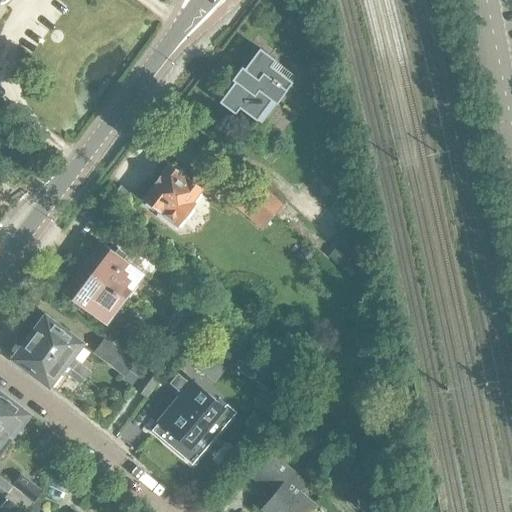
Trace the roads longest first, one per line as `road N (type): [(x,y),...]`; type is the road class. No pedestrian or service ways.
road 1 (tertiary): [(0,276),(207,0)]
road 2 (residential): [(171,511),(0,369)]
